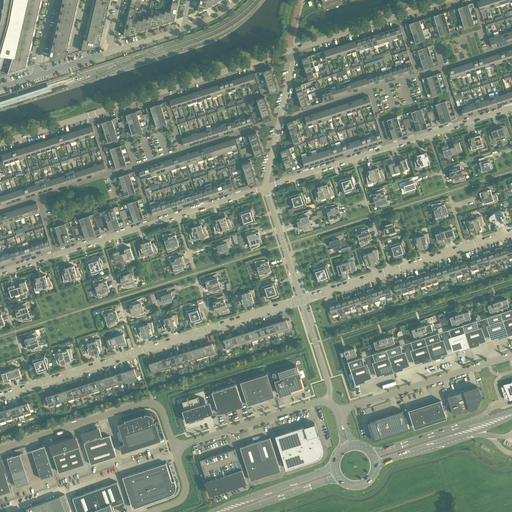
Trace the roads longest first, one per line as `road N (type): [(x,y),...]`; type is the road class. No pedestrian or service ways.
road 1 (unclassified): [(171,449),(159,411),(145,403),(0,450)]
road 2 (unclassified): [(339,411),(511,355)]
road 3 (track): [(315,344),(151,397)]
road 4 (unclassified): [(171,449),(326,402)]
road 5 (residential): [(164,91),(292,50)]
